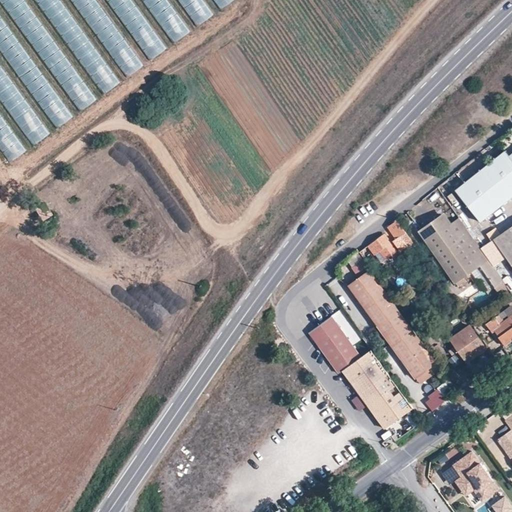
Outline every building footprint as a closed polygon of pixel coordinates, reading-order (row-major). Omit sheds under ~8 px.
[(215,0),(222,8),(233,0),(215,0)] [(151,59),(156,55),(155,54),(163,49),(157,40),(144,49),(151,59)] [(127,76),(141,68),(132,52),(118,60),(127,76)] [(147,85),(154,80),(146,68),(138,74),(147,85)] [(160,107),(166,102),(160,95),(154,100),(160,107)] [(5,128),(0,131),(0,146),(10,161),(23,153),(5,128)] [(511,145),(502,153),(511,165),(511,145)] [(511,165),(502,153),(453,192),(478,224),(511,196),(511,165)] [(34,209),(40,205),(34,197),(28,200),(34,209)] [(44,202),(40,205),(34,209),(43,223),(53,216),(44,202)] [(489,260),(459,216),(449,224),(443,215),(422,230),(457,282),(479,267),(489,260)] [(413,243),(397,220),(388,227),(396,238),(391,242),(384,234),(368,246),(375,255),(379,252),(385,259),(390,256),(394,260),(399,256),(396,252),(397,250),(394,246),(396,244),(402,251),(413,243)] [(511,226),(494,240),(496,243),(493,245),(504,258),(507,257),(511,264),(511,226)] [(381,262),(385,259),(379,252),(375,255),(381,262)] [(417,268),(423,263),(417,255),(411,260),(417,268)] [(357,256),(348,262),(356,275),(365,270),(357,256)] [(506,284),(489,260),(479,267),(496,291),(506,284)] [(412,276),(418,273),(410,263),(405,267),(412,276)] [(355,280),(350,284),(348,285),(416,377),(430,367),(437,362),(369,270),(355,280)] [(511,339),(511,316),(504,322),(499,315),(486,324),(492,333),(495,331),(504,345),(511,339)] [(343,369),(360,356),(331,316),(309,331),(339,372),(343,369)] [(463,357),(482,343),(466,321),(447,334),(463,357)] [(360,356),(343,369),(361,394),(369,405),(385,427),(413,407),(371,349),(360,356)] [(430,367),(416,377),(420,384),(435,373),(430,367)] [(452,390),(456,387),(447,374),(443,378),(452,390)] [(440,388),(431,394),(435,401),(444,395),(440,388)] [(369,405),(361,394),(355,398),(363,409),(369,405)] [(511,431),(498,441),(511,459),(511,431)] [(499,489),(471,452),(452,466),(461,478),(455,482),(466,497),(475,490),(483,501),(499,489)] [(508,511),(511,509),(511,503),(505,495),(492,505),(497,511),(508,511)]
